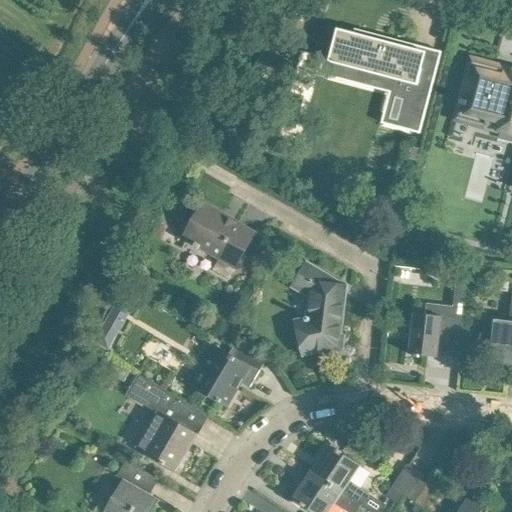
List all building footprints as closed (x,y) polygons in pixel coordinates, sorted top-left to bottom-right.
[(327,58),(323,71),(412,95),(403,128),(421,133),(442,52),(440,51),(433,79),(418,75),(422,61),(409,58),(400,56),(402,49),(388,46),(388,45),(341,32),(342,30),(338,29),(330,59),(327,58)] [(493,71),(471,65),(462,99),(461,99),(460,104),(461,104),(458,114),(495,123),(500,125),(499,129),(500,130),(511,132),(511,75),(503,73),(503,75),(493,73),(493,71)] [(412,145),(408,157),(418,160),(421,148),(412,145)] [(223,218),(205,208),(183,248),(184,249),(189,240),(195,244),(194,246),(199,249),(201,247),(220,258),(213,270),(229,280),(256,233),(236,221),(234,226),(222,219),(223,218)] [(297,280),(295,284),(311,293),(310,300),(313,301),(311,316),(308,316),(307,323),(303,324),(310,353),(339,347),(346,286),(340,285),(340,282),(307,263),(297,280)] [(410,354),(415,355),(415,357),(419,357),(420,355),(437,357),(438,346),(448,347),(448,349),(463,351),(470,283),(456,281),(453,306),(426,303),(425,314),(414,313),(410,354)] [(481,334),(481,339),(483,344),(488,346),(492,347),(491,350),(489,350),(488,354),(491,354),(490,363),(511,365),(511,316),(511,320),(495,318),(494,329),(490,329),(485,330),(481,334)] [(266,360),(249,350),(237,343),(231,353),(217,345),(193,386),(228,406),(237,390),(231,387),(236,379),(250,387),(266,360)] [(139,374),(131,387),(164,406),(160,413),(139,449),(162,462),(161,463),(165,465),(166,464),(175,469),(196,434),(194,432),(205,414),(209,417),(210,415),(193,405),(139,374)] [(330,445),(312,472),(362,505),(369,494),(349,480),(360,465),(341,453),(342,452),(338,449),(337,450),(330,445)] [(160,479),(142,469),(128,460),(119,476),(129,482),(125,488),(122,486),(108,510),(111,511),(110,511),(147,511),(153,504),(145,500),(148,494),(150,495),(160,479)] [(403,495),(419,471),(408,464),(392,487),(403,495)] [(414,502),(430,479),(419,471),(403,495),(414,502)] [(362,505),(312,472),(295,499),(302,503),(301,505),(312,511),(328,511),(334,504),(345,511),(356,511),(358,510),(362,505)] [(442,487),(430,479),(414,502),(426,510),(442,487)] [(487,511),(469,500),(460,511),(489,511),(488,511),(487,511)]
